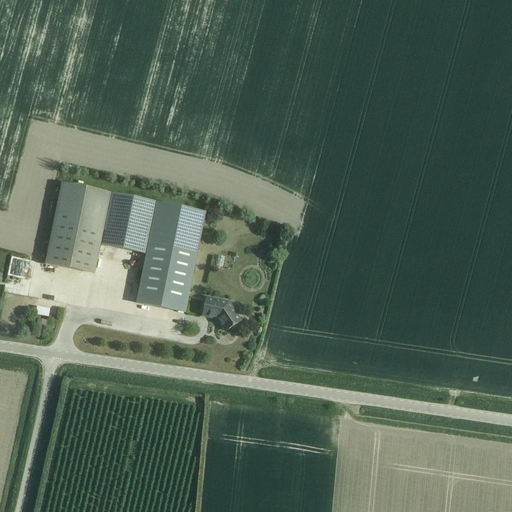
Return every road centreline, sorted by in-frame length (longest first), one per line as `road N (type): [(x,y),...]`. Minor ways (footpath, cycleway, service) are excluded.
road 1 (tertiary): [(511,421),(54,354)]
road 2 (unclassified): [(18,511),(54,354)]
